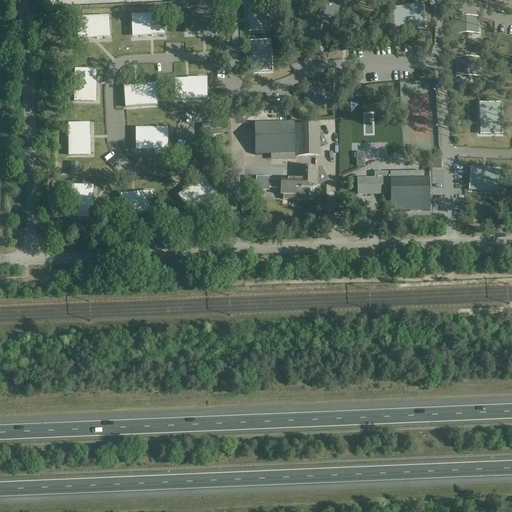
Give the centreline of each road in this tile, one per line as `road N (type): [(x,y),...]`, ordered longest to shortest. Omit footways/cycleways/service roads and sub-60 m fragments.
road 1 (motorway): [(511,410),(0,432)]
road 2 (motorway): [(0,489),(511,468)]
road 3 (unclassified): [(27,261),(511,240)]
road 4 (unclassified): [(27,261),(20,0)]
